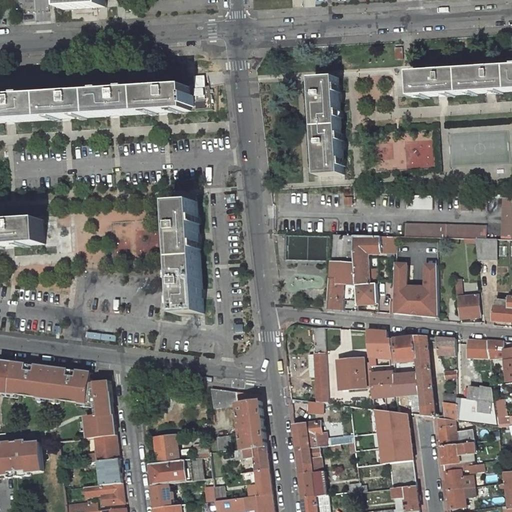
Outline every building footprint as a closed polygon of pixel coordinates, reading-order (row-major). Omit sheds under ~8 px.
[(105,7),(104,0),(63,0),(64,9),(105,7)] [(414,99),(511,91),(511,67),(413,74),(414,99)] [(0,124),(210,111),(208,86),(205,86),(205,77),(197,77),(198,87),(0,99),(0,124)] [(346,176),(340,80),(315,81),(321,178),(346,176)] [(436,196),(408,195),(408,208),(435,209),(436,196)] [(490,197),(462,196),(462,210),(489,211),(490,197)] [(511,240),(511,197),(504,198),(503,240),(511,240)] [(205,313),(199,202),(174,204),(180,314),(205,313)] [(0,248),(47,244),(46,220),(0,223),(0,248)] [(477,239),(488,239),(489,225),(407,223),(407,237),(468,238),(475,239),(477,239)] [(332,280),(329,310),(344,310),(345,301),(358,302),(355,236),(336,235),(333,280),(332,280)] [(358,302),(359,305),(368,305),(368,299),(379,299),(378,281),(370,281),(370,267),(369,255),(366,255),(366,250),(373,250),(373,252),(384,252),(383,236),(355,236),(358,302)] [(480,259),(499,259),(499,240),(488,239),(477,239),(480,259)] [(410,264),(399,264),(398,303),(398,314),(440,319),(441,265),(429,265),(429,287),(411,287),(410,264)] [(370,267),(370,281),(378,281),(377,267),(370,267)] [(481,296),(462,297),(463,318),(483,317),(481,296)] [(511,297),(511,308),(498,307),(497,321),(511,321),(511,297)] [(317,355),(319,403),(330,404),(326,328),(317,327),(318,355),(317,355)] [(390,355),(389,340),(389,332),(369,331),(372,380),(377,380),(376,354),(390,355)] [(395,359),(395,362),(419,360),(417,338),(393,340),(395,359)] [(419,360),(424,416),(438,418),(430,338),(417,338),(419,360)] [(438,339),(439,356),(456,355),(456,339),(438,339)] [(489,341),(469,340),(468,358),(491,361),(491,358),(489,341)] [(491,358),(506,357),(509,380),(511,380),(511,348),(507,349),(506,342),(489,341),(491,358)] [(342,390),(368,389),(366,363),(357,364),(357,359),(339,361),(342,390)] [(395,359),(388,359),(390,377),(397,377),(395,362),(395,359)] [(16,368),(94,379),(94,374),(16,364),(16,368)] [(0,397),(5,399),(6,393),(12,394),(15,369),(3,367),(0,366),(0,397)] [(93,384),(94,379),(16,368),(13,395),(20,395),(20,399),(41,401),(41,398),(62,401),(61,404),(84,406),(85,403),(91,403),(93,384)] [(457,371),(445,371),(446,379),(457,379),(457,371)] [(412,392),(410,379),(397,380),(400,408),(409,408),(408,393),(412,392)] [(93,384),(91,403),(90,409),(99,410),(100,418),(87,420),(88,423),(89,432),(90,440),(97,440),(118,437),(111,381),(93,384)] [(239,405),(242,428),(240,429),(240,432),(243,432),(245,449),(246,450),(269,447),(263,395),(218,389),(217,408),(239,405)] [(446,419),(498,425),(494,390),(484,389),(471,389),(470,400),(458,399),(458,405),(444,404),(446,419)] [(458,396),(444,395),(444,404),(458,405),(458,399),(458,396)] [(505,417),(503,401),(496,402),(498,417),(505,417)] [(407,426),(409,417),(410,415),(400,413),(383,411),(381,423),(407,426)] [(473,444),(472,437),(464,437),(459,438),(457,428),(456,421),(440,419),(443,448),(473,444)] [(320,447),(318,434),(323,434),(321,422),(296,425),(299,450),(320,447)] [(463,429),(471,430),(470,423),(462,422),(463,429)] [(411,434),(397,436),(401,463),(415,462),(411,434)] [(97,444),(100,462),(121,459),(118,437),(97,440),(97,444)] [(178,437),(158,439),(160,464),(180,462),(178,437)] [(234,451),(232,437),(218,439),(220,452),(234,451)] [(30,444),(30,442),(8,444),(8,447),(15,446),(16,450),(22,449),(22,445),(30,444)] [(0,478),(26,476),(25,471),(32,470),(32,472),(46,471),(42,443),(30,444),(22,445),(22,449),(16,450),(15,446),(8,447),(0,447),(0,478)] [(446,465),(462,464),(461,456),(478,454),(477,444),(473,444),(443,448),(446,465)] [(210,446),(202,446),(203,459),(211,458),(210,446)] [(257,458),(259,470),(256,470),(256,472),(272,471),(269,447),(246,450),(245,449),(237,450),(239,460),(257,458)] [(302,474),(324,471),(321,447),(320,447),(299,450),(302,474)] [(100,462),(103,486),(124,484),(121,459),(100,462)] [(180,462),(160,464),(153,465),(155,487),(188,483),(185,461),(180,462)] [(392,464),(394,481),(395,489),(418,486),(415,462),(401,463),(392,464)] [(471,474),(486,472),(485,465),(470,466),(471,470),(471,474)] [(254,487),(253,488),(253,497),(254,498),(275,496),(272,471),(256,472),(257,475),(260,475),(261,487),(254,487)] [(318,497),(327,495),(324,471),(302,474),(305,498),(318,497)] [(449,491),(472,489),(476,488),(475,476),(464,478),(463,471),(447,473),(449,491)] [(253,473),(254,487),(261,487),(260,475),(257,475),(256,472),(253,473)] [(209,480),(212,502),(217,501),(216,494),(214,480),(209,480)] [(105,496),(115,495),(116,505),(126,504),(124,484),(103,486),(103,487),(86,489),(87,496),(105,494),(105,496)] [(418,486),(395,489),(397,499),(407,498),(407,503),(403,504),(404,511),(408,510),(408,511),(410,511),(421,511),(418,486)] [(175,507),(172,488),(155,489),(158,509),(175,507)] [(468,508),(467,499),(477,497),(476,488),(472,489),(449,491),(451,509),(468,508)] [(227,500),(226,493),(216,494),(217,501),(227,500)] [(227,500),(217,501),(218,511),(244,511),(261,510),(260,511),(275,511),(277,511),(275,496),(254,498),(253,497),(227,500)] [(319,511),(318,497),(305,498),(306,511),(319,511)] [(397,499),(398,511),(404,511),(403,504),(407,503),(407,498),(397,499)] [(204,503),(204,511),(218,511),(217,501),(212,502),(204,503)]
